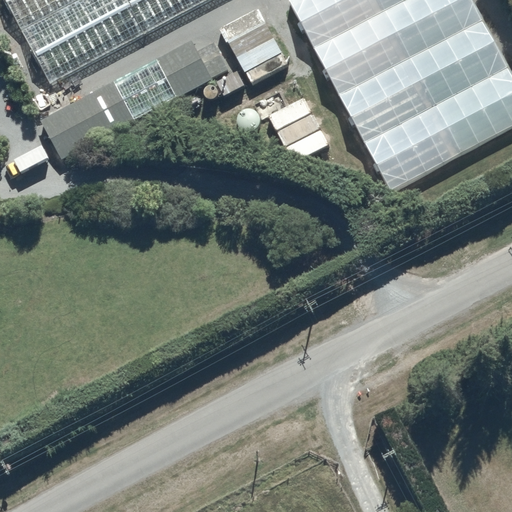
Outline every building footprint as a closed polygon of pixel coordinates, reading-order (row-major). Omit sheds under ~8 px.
[(5,0),(48,80),(199,0),(5,0)] [(390,191),(511,127),(511,79),(470,0),(290,0),(390,191)] [(286,60),(254,12),(220,34),(252,82),(286,60)] [(52,139),(18,156),(27,174),(217,80),(199,44),(43,120),(52,139)] [(284,147),(318,134),(305,103),(272,117),(284,147)]
